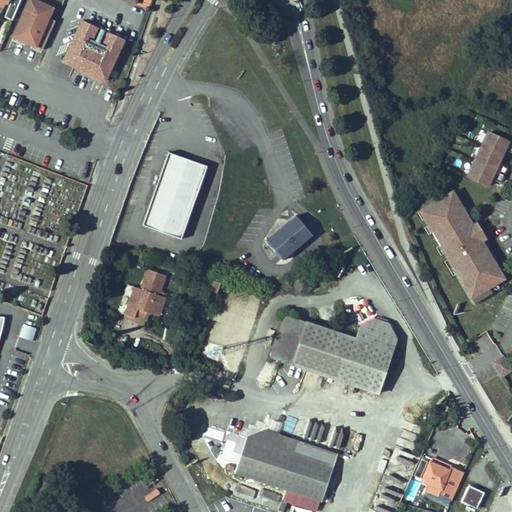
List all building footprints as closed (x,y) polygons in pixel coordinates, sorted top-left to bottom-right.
[(33,0),(28,0),(25,8),(48,18),(53,9),(33,0)] [(42,50),(55,21),(25,8),(13,37),(42,50)] [(97,27),(82,21),(63,62),(105,81),(124,40),(109,33),(101,48),(90,43),(97,27)] [(511,146),(486,134),(466,179),(487,188),(490,181),(499,185),(506,170),(497,166),(503,152),(511,156),(511,155),(511,146)] [(166,153),(141,225),(181,238),(206,166),(166,153)] [(452,200),(456,198),(456,199),(458,198),(453,190),(448,193),(452,200)] [(456,272),(472,297),(497,281),(504,277),(493,259),(491,260),(487,253),(489,252),(484,244),(481,239),(479,240),(470,226),(472,225),(472,224),(464,212),(462,212),(458,206),(460,205),(459,205),(456,199),(456,198),(452,200),(448,193),(422,209),(426,216),(423,219),(427,225),(429,224),(433,231),(431,232),(439,245),(441,244),(445,251),(444,252),(448,258),(448,259),(450,258),(458,271),(456,272)] [(463,203),(459,205),(460,205),(458,206),(462,212),(464,212),(467,210),(463,203)] [(421,220),(423,219),(426,216),(422,209),(416,212),(421,220)] [(312,236),(295,215),(265,239),(282,260),(312,236)] [(475,222),(472,224),(472,225),(470,226),(479,240),(481,239),(484,244),(487,242),(475,222)] [(428,234),(431,232),(433,231),(429,224),(427,225),(423,227),(428,234)] [(440,254),(444,252),(445,251),(441,244),(439,245),(436,247),(440,254)] [(492,249),(489,252),(487,253),(491,260),(493,259),(497,257),(492,249)] [(453,275),(456,272),(458,271),(450,258),(448,259),(448,258),(444,261),(453,275)] [(293,268),(286,283),(300,291),(308,275),(293,268)] [(125,314),(134,318),(137,309),(148,313),(152,314),(161,310),(165,298),(162,297),(158,295),(159,291),(165,276),(148,269),(141,289),(138,297),(132,295),(125,314)] [(497,281),(472,297),(475,302),(500,286),(497,281)] [(135,287),(132,295),(138,297),(141,289),(135,287)] [(229,296),(226,305),(244,310),(246,302),(229,296)] [(137,309),(134,318),(145,322),(148,313),(137,309)] [(102,320),(111,325),(116,316),(107,311),(102,320)] [(232,311),(227,329),(237,332),(241,313),(232,311)] [(274,313),(268,327),(282,332),(291,335),(296,320),(274,313)] [(291,335),(282,362),(367,392),(387,338),(380,320),(368,316),(350,326),(346,337),(296,320),(291,335)] [(25,324),(20,337),(32,341),(37,328),(25,324)] [(268,327),(259,355),(273,359),(282,332),(268,327)] [(282,332),(273,359),(282,362),(291,335),(282,332)] [(501,376),(511,369),(502,356),(492,362),(501,376)] [(203,435),(206,426),(190,420),(186,430),(203,435)] [(235,435),(224,469),(310,500),(322,464),(278,449),(269,431),(253,426),(235,435)] [(398,457),(395,466),(411,471),(414,462),(398,457)] [(455,473),(441,468),(440,471),(425,465),(419,463),(411,481),(417,484),(419,485),(416,493),(442,504),(455,473)] [(464,477),(455,495),(471,502),(479,483),(464,477)] [(409,480),(403,478),(400,486),(406,488),(409,480)]
